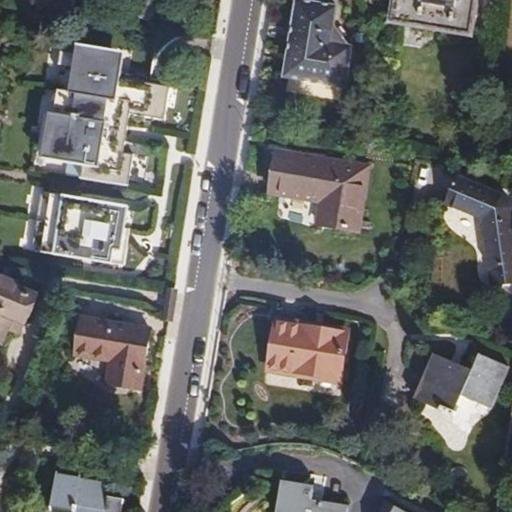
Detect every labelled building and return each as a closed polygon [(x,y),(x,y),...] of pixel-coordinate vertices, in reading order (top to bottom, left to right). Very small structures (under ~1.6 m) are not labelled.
[(130,0),(127,12),(150,19),(156,0),(130,0)] [(305,0),(298,0),(286,76),(344,85),(351,45),(346,44),(335,25),(339,6),(305,0)] [(394,0),(390,23),(470,37),(475,0),(394,0)] [(67,50),(49,155),(84,160),(82,177),(130,185),(134,154),(124,152),(130,114),(166,120),(171,88),(110,77),(113,57),(67,50)] [(279,151),(272,191),(321,200),(317,223),(357,230),(368,166),(279,151)] [(459,180),(448,205),(482,219),(485,224),(492,290),(511,288),(511,215),(511,211),(505,201),(459,180)] [(128,265),(135,205),(30,192),(22,252),(128,265)] [(0,347),(9,326),(16,311),(28,316),(37,293),(0,277),(0,347)] [(16,311),(9,326),(21,331),(28,316),(16,311)] [(279,318),(271,366),(340,379),(348,330),(279,318)] [(151,331),(84,320),(78,353),(112,360),(109,384),(141,390),(151,331)] [(460,399),(482,408),(500,365),(469,351),(462,367),(433,354),(414,402),(452,418),(460,399)] [(500,365),(482,408),(488,411),(507,368),(500,365)] [(108,481),(62,474),(56,509),(76,511),(124,511),(126,500),(106,497),(108,481)] [(346,511),(347,509),(335,507),(312,503),(314,491),(283,485),(277,511),(346,511)]
